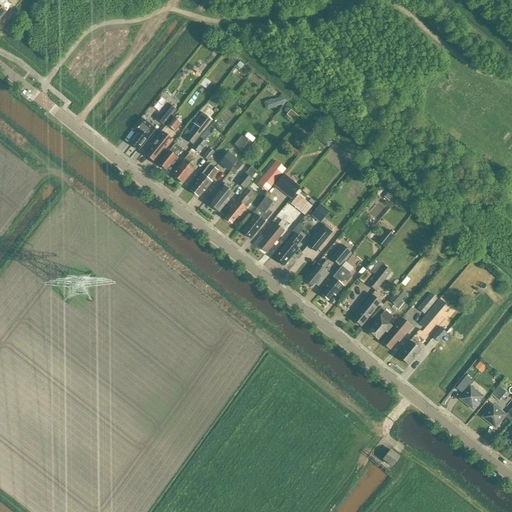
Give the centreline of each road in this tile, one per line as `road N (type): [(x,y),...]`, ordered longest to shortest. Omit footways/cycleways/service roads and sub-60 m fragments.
road 1 (tertiary): [(0,69),(511,476)]
road 2 (unknown): [(267,346),(385,433)]
